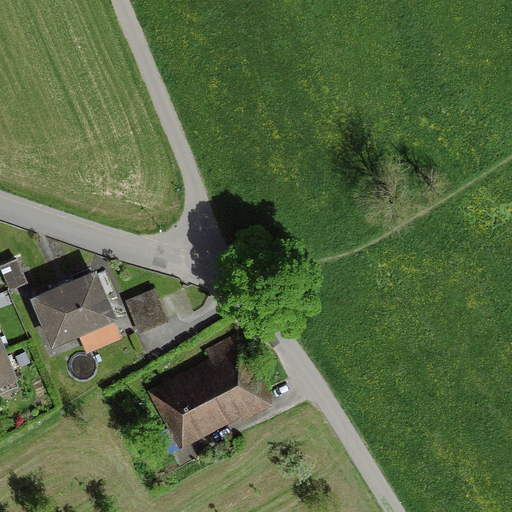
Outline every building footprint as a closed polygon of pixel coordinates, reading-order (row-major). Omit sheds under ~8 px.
[(24,282),(15,261),(0,266),(0,272),(7,290),(24,282)] [(33,300),(51,343),(110,318),(92,275),(33,300)] [(164,319),(152,291),(125,303),(136,330),(164,319)] [(118,330),(89,342),(94,354),(123,341),(118,330)] [(189,382),(185,374),(152,391),(176,437),(265,390),(235,333),(204,351),(214,369),(189,382)] [(0,385),(15,380),(0,342),(0,385)]
